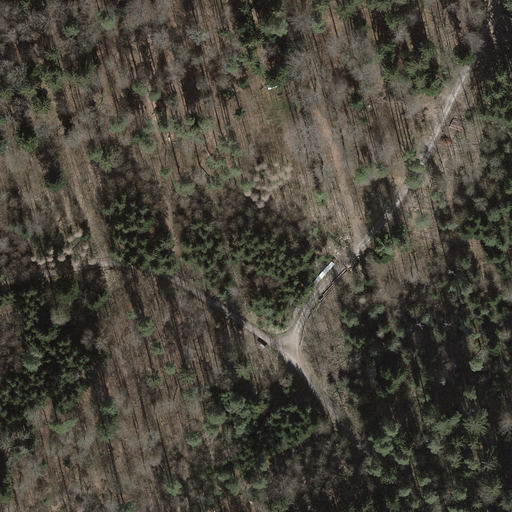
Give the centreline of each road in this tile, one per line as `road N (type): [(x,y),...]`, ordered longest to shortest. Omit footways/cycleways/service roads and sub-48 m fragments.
road 1 (track): [(0,284),(103,262),(145,265),(182,284),(285,351),(335,416),(432,511)]
road 2 (track): [(285,351),(313,300),(409,189),(494,0)]
